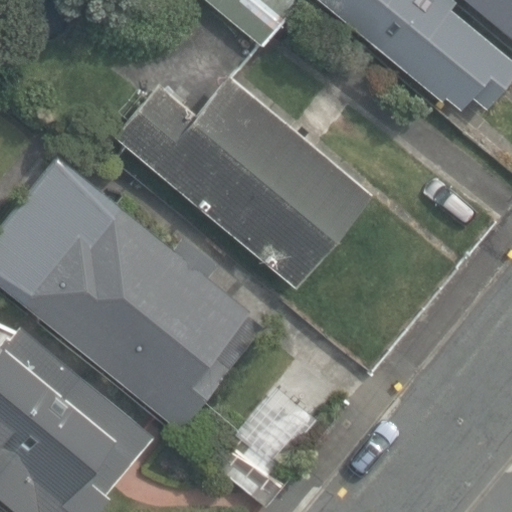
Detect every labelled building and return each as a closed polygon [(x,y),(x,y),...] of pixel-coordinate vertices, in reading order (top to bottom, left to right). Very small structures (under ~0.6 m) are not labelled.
[(207,0),(258,42),(261,45),(298,1),(296,0),(207,0)] [(316,0),(439,102),(443,97),(458,110),(470,96),(483,108),(511,72),(511,62),(447,9),(453,2),(450,0),(316,0)] [(511,0),(465,0),(511,38),(511,0)] [(113,136),(294,286),(372,192),(228,73),(195,113),(158,82),(113,136)] [(13,294),(178,428),(262,323),(248,312),(252,308),(206,270),(213,261),(180,234),(170,245),(109,196),(103,203),(83,187),(61,215),(54,209),(41,224),(49,230),(28,256),(38,263),(13,294)] [(0,494),(22,511),(93,511),(108,494),(103,490),(152,429),(19,322),(8,336),(4,332),(0,337),(0,494)] [(209,458),(265,505),(290,475),(233,428),(209,458)]
